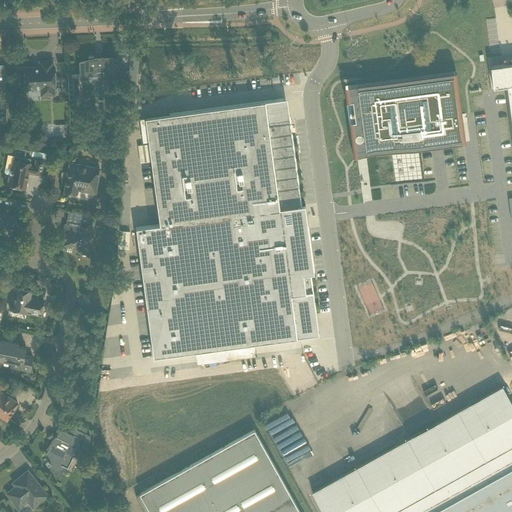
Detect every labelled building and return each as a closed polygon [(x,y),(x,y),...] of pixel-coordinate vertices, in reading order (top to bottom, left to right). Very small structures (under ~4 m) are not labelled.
[(88,61),(80,61),(80,71),(81,80),(82,80),(81,77),(109,75),(109,79),(116,78),(117,89),(128,88),(129,72),(117,73),(116,64),(113,64),(113,58),(94,59),(93,55),(88,55),(88,61)] [(506,64),(490,66),(491,71),(493,87),(507,86),(511,124),(511,60),(508,61),(505,61),(506,64)] [(55,88),(55,76),(54,66),(53,66),(53,61),(39,61),(39,67),(24,68),(25,89),(26,89),(26,87),(40,86),(41,95),(54,94),(54,88),(55,88)] [(456,74),(356,88),(365,151),(465,138),(463,123),(460,123),(459,114),(462,113),(456,74)] [(127,93),(119,93),(119,102),(127,102),(127,93)] [(140,227),(136,228),(140,260),(153,357),(315,335),(314,333),(314,329),(313,321),(312,314),(315,313),(316,313),(311,277),(310,274),(313,273),(314,273),(305,205),(301,206),(289,117),(288,117),(289,118),(289,120),(287,120),(286,120),(286,118),(283,99),(193,111),(145,117),(146,121),(160,225),(140,227)] [(41,175),(42,165),(43,161),(36,160),(35,166),(29,165),(30,163),(13,160),(14,156),(8,154),(5,171),(6,173),(10,174),(8,184),(25,188),(28,172),(41,175)] [(94,192),(99,169),(70,163),(68,172),(69,172),(68,175),(65,191),(76,193),(78,187),(84,188),(84,190),(94,192)] [(7,214),(0,212),(0,230),(2,231),(1,234),(10,236),(14,217),(6,215),(7,214)] [(91,229),(64,224),(62,233),(64,233),(61,251),(71,253),(72,249),(73,250),(73,249),(72,249),(72,247),(80,249),(80,247),(87,248),(91,229)] [(13,287),(11,297),(9,309),(27,313),(27,312),(40,315),(43,300),(30,298),(31,291),(13,287)] [(464,345),(464,339),(478,339),(477,339),(484,339),(479,325),(474,325),(462,329),(464,329),(434,339),(448,339),(452,349),(464,345)] [(17,343),(7,341),(0,339),(0,359),(12,362),(11,367),(29,370),(32,356),(32,355),(31,358),(23,356),(25,347),(16,345),(17,343)] [(17,403),(9,398),(0,391),(0,415),(6,420),(17,403)] [(90,436),(75,428),(72,434),(60,428),(57,434),(56,434),(49,445),(50,445),(42,460),(43,460),(44,459),(46,461),(45,461),(48,465),(49,465),(54,471),(61,465),(67,468),(73,456),(77,456),(80,438),(89,443),(90,436)] [(267,511),(292,498),(254,429),(139,493),(140,494),(135,497),(144,511),(267,511)] [(48,495),(34,478),(27,470),(20,477),(20,478),(17,480),(17,479),(13,483),(15,486),(7,493),(13,501),(12,502),(18,510),(24,505),(24,504),(28,501),(33,507),(48,495)]
